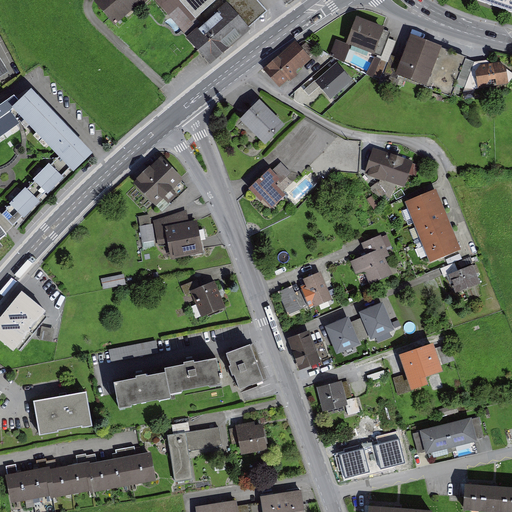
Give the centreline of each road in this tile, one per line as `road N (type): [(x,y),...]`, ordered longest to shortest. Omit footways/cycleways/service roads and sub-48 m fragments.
road 1 (residential): [(330,494),(240,239),(177,114)]
road 2 (residential): [(235,69),(350,135),(397,138),(429,152),(475,249)]
road 3 (primary): [(0,290),(103,178),(177,114)]
road 4 (residential): [(330,494),(511,454)]
